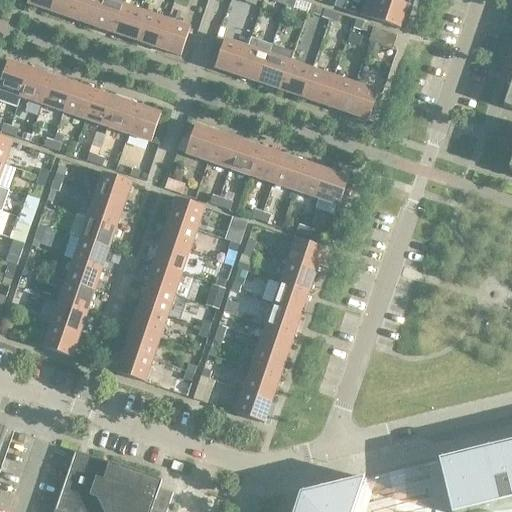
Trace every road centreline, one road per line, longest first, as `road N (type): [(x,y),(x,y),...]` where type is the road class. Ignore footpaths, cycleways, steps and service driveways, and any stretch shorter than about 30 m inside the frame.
road 1 (unclassified): [(328,450),(483,0)]
road 2 (unclassified): [(328,450),(241,466),(0,385)]
road 3 (unclassified): [(511,405),(328,450)]
